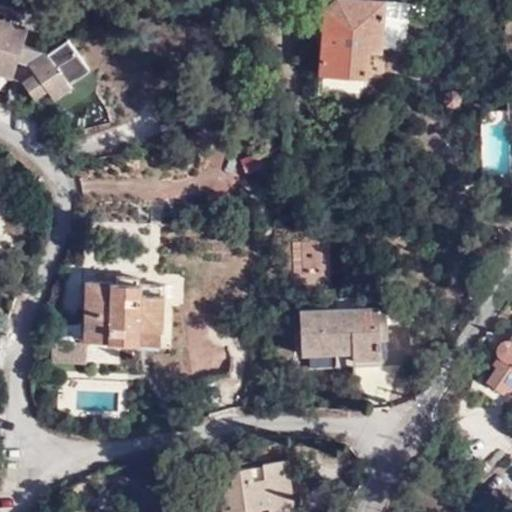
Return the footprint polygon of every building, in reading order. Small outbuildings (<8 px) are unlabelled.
[(384,0),(322,0),(322,3),(327,7),(321,93),(364,97),(368,49),(407,52),(409,14),(384,11),(384,0)] [(0,18),(21,26),(23,21),(11,7),(0,2),(0,18)] [(18,60),(23,43),(28,28),(21,26),(0,18),(0,65),(15,70),(18,60)] [(18,60),(29,63),(45,51),(23,43),(18,60)] [(50,94),(58,105),(72,89),(45,51),(29,63),(35,73),(22,82),(37,103),(50,94)] [(0,74),(12,78),(15,70),(0,65),(0,74)] [(72,89),(58,105),(58,107),(76,94),(72,89)] [(458,105),(462,99),(461,95),(458,90),(451,89),(446,93),(445,101),(452,107),(458,105)] [(266,161),(262,149),(240,155),(243,168),(266,161)] [(161,346),(163,294),(142,294),(142,285),(142,283),(139,283),(139,278),(117,277),(117,282),(89,281),(85,360),(135,362),(136,345),(161,346)] [(142,294),(163,294),(163,285),(142,285),(142,294)] [(387,307),(301,310),(302,354),(353,351),(354,358),(380,358),(380,337),(388,337),(387,307)] [(511,337),(495,363),(499,366),(489,381),(505,391),(509,384),(511,386),(511,337)] [(203,368),(175,367),(174,383),(202,383),(203,368)] [(149,400),(140,397),(137,407),(146,410),(149,400)] [(460,423),(450,427),(457,444),(467,439),(460,423)] [(254,481),(251,466),(219,473),(225,511),(234,511),(272,506),(272,511),(283,511),(295,510),(287,459),(266,464),(268,478),(254,481)]
